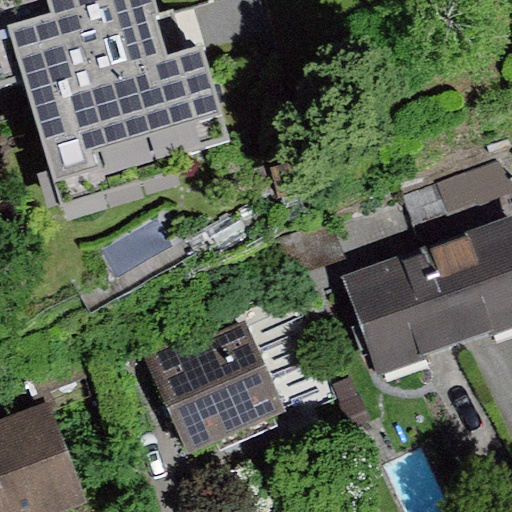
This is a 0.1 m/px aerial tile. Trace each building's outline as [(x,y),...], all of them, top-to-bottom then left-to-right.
[(149,0),(29,0),(0,8),(0,98),(29,90),(67,219),(204,179),(198,160),(235,150),(206,51),(168,62),(149,0)] [(511,184),(499,161),(441,183),(448,215),(476,205),(477,209),(511,195),(511,184)] [(105,253),(120,276),(171,244),(156,221),(105,253)] [(511,224),(426,255),(462,357),(511,339),(511,224)] [(426,255),(337,287),(373,389),(462,357),(426,255)] [(187,335),(138,357),(188,469),(288,425),(245,328),(194,351),(187,335)] [(82,346),(26,364),(37,399),(93,381),(82,346)] [(88,511),(47,413),(0,432),(0,511),(88,511)]
